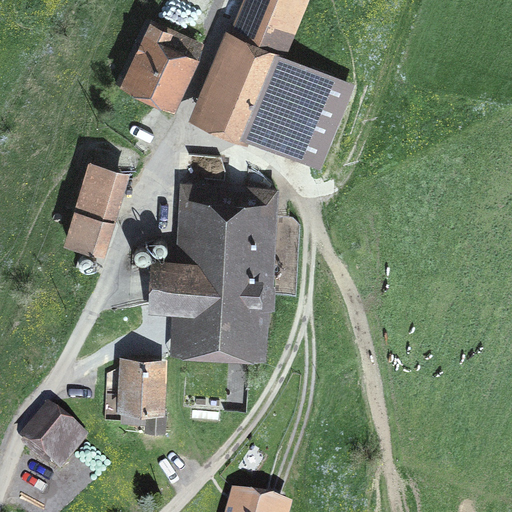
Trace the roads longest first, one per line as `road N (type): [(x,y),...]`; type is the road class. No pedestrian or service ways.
road 1 (unclassified): [(365,328),(335,254),(282,177),(225,143),(174,145),(155,169),(81,345),(27,420),(0,499)]
road 2 (track): [(417,0),(347,187),(313,221),(302,324),(277,384),(173,511)]
road 3 (track): [(281,483),(308,400),(304,310)]
